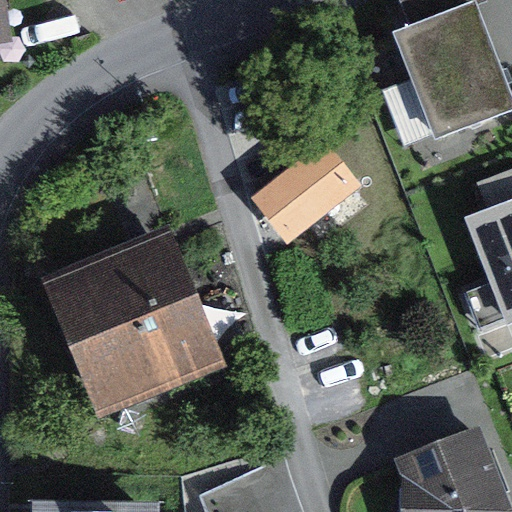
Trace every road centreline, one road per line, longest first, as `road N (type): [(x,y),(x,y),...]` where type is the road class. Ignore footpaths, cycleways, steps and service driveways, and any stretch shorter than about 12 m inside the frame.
road 1 (residential): [(191,33),(323,511)]
road 2 (residential): [(0,167),(45,109),(104,71),(191,33)]
